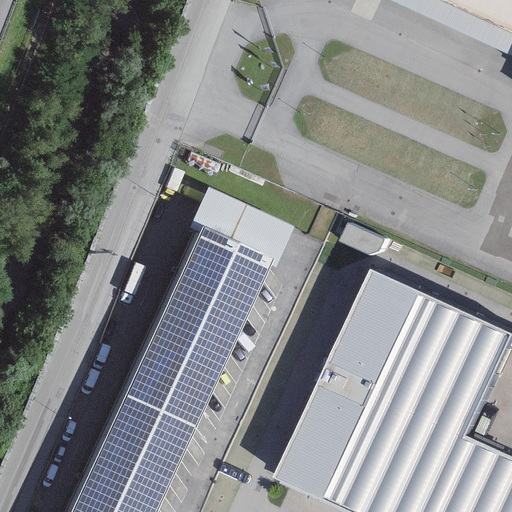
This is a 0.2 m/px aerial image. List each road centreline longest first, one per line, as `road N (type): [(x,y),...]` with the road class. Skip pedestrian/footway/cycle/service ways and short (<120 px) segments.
road 1 (unknown): [(159,511),(287,263)]
road 2 (unknown): [(238,511),(333,280)]
